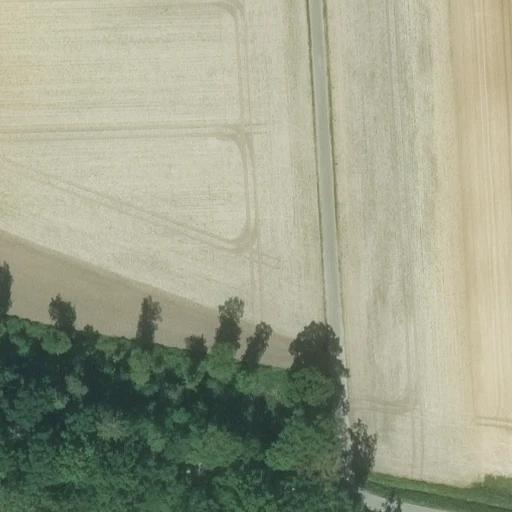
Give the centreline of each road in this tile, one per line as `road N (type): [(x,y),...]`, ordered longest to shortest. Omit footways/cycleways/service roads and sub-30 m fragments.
road 1 (track): [(339,497),(311,0)]
road 2 (unclassified): [(415,511),(0,428)]
